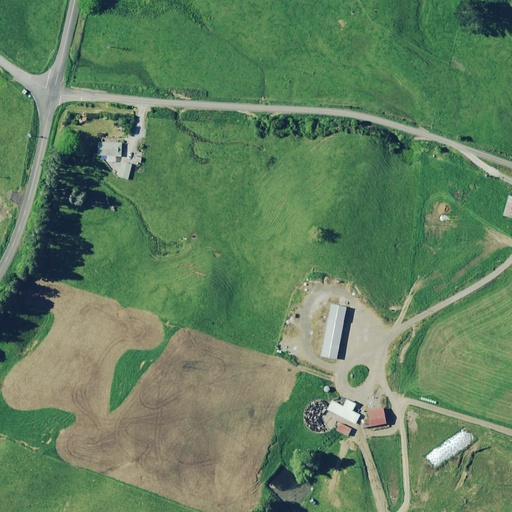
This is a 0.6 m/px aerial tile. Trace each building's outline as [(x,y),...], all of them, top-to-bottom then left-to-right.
[(122,143),(99,142),(98,155),(108,156),(107,162),(116,162),(116,156),(121,157),(122,143)] [(132,165),(123,163),(119,177),(128,179),(132,165)] [(347,307),(331,304),(321,356),(337,359),(347,307)] [(356,404),(347,399),(344,406),(332,400),(328,409),(356,424),(360,415),(353,411),(356,404)] [(387,423),(383,407),(362,411),(365,427),(387,423)] [(352,429),(340,423),(337,430),(348,436),(352,429)]
